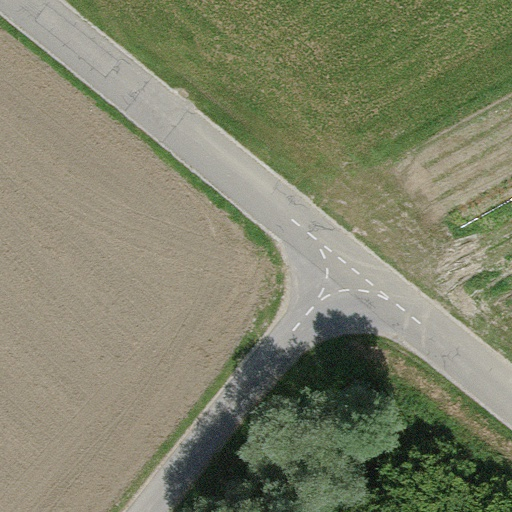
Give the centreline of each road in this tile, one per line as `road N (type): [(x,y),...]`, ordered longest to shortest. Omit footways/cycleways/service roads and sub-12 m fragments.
road 1 (unclassified): [(342,276),(319,242),(19,0)]
road 2 (unclassified): [(342,276),(152,511)]
road 3 (unclassified): [(511,396),(399,305),(342,276)]
